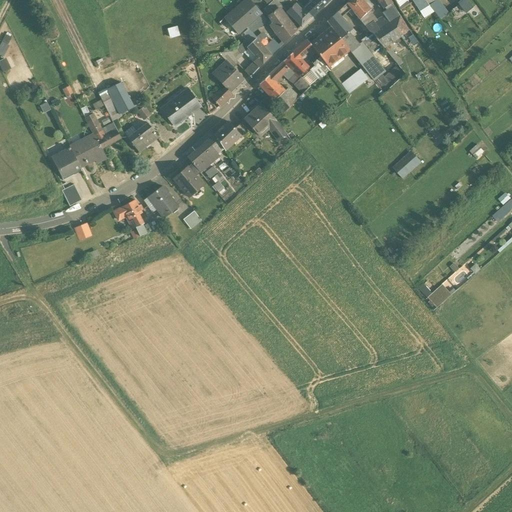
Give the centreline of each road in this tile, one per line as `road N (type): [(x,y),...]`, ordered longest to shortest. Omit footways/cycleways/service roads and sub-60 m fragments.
road 1 (track): [(511,417),(465,372),(163,454),(40,301)]
road 2 (residential): [(341,0),(175,156),(83,211),(26,226)]
